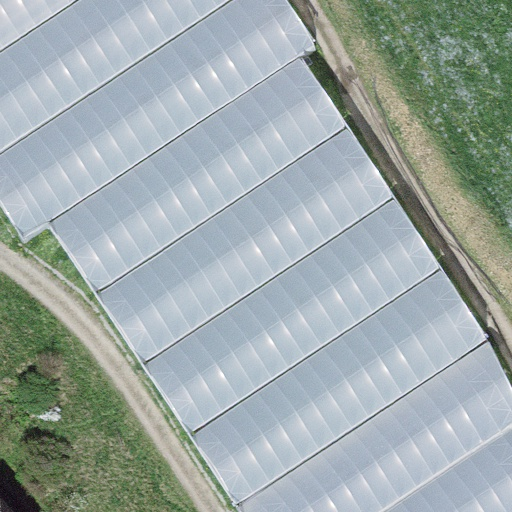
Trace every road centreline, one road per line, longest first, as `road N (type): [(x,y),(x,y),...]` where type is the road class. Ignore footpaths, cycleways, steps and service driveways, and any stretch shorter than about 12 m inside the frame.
road 1 (track): [(308,0),(366,121),(511,352)]
road 2 (track): [(216,511),(111,354),(0,252)]
